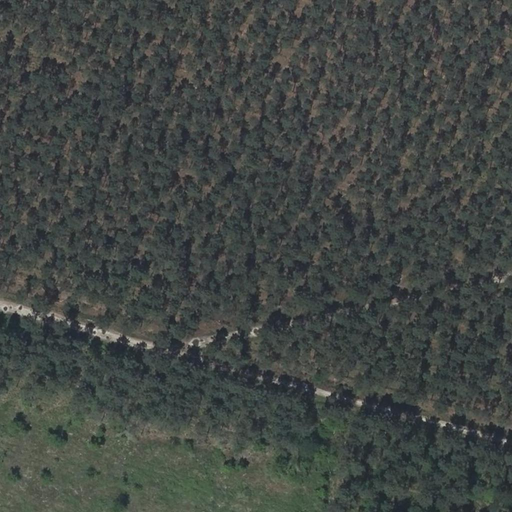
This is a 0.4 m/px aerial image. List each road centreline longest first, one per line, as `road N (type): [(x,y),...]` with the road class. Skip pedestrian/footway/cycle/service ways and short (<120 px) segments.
road 1 (track): [(511,275),(167,350),(0,303)]
road 2 (track): [(511,440),(167,350)]
